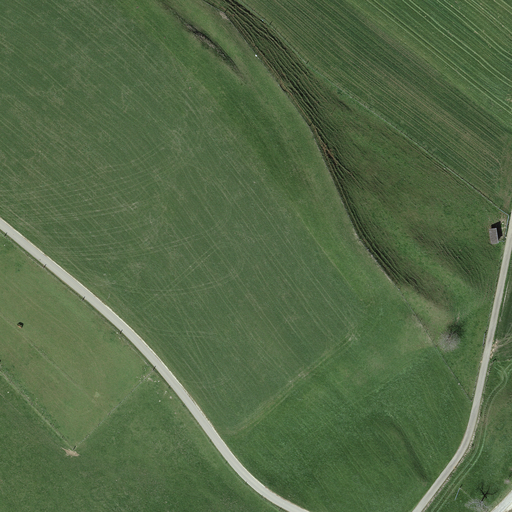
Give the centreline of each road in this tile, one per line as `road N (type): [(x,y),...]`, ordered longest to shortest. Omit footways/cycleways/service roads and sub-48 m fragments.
road 1 (unclassified): [(298,511),(238,469),(185,395),(116,321),(0,225)]
road 2 (track): [(416,511),(468,435),(511,227)]
